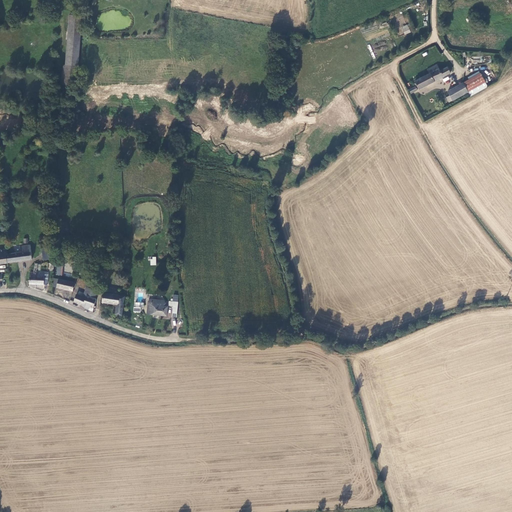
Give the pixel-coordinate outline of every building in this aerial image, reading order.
[(76,15),(64,14),(65,66),(63,84),(75,85),(76,61),(76,15)] [(402,27),(405,35),(411,32),(408,24),(402,27)] [(418,89),(449,73),(445,67),(439,70),(436,64),(426,69),(428,73),(414,80),(418,89)] [(465,75),(468,79),(479,73),(476,70),(465,75)] [(462,82),(467,91),(483,82),(479,73),(468,79),(462,82)] [(448,94),(451,100),(467,91),(462,82),(446,91),(448,94)] [(472,94),(486,86),(483,82),(467,91),(468,93),(469,96),(472,94)] [(4,251),(5,259),(30,256),(27,241),(19,242),(20,249),(4,251)] [(46,243),(39,243),(40,255),(47,254),(46,243)] [(60,257),(55,256),(51,271),(57,272),(59,263),(60,257)] [(34,268),(35,258),(33,259),(32,262),(32,264),(32,269),(28,269),(27,279),(28,279),(34,280),(40,281),(46,280),(47,269),(34,268)] [(51,276),(53,283),(71,287),(73,279),(57,276),(51,275),(51,276)] [(95,289),(87,284),(85,292),(94,296),(95,289)] [(107,290),(102,290),(100,299),(115,300),(114,311),(120,312),(122,302),(121,301),(122,292),(114,291),(107,290)] [(83,305),(90,308),(95,296),(94,296),(85,292),(83,294),(82,293),(74,291),(71,299),(80,302),(81,300),(83,301),(83,305)] [(143,312),(149,312),(163,313),(163,304),(161,304),(161,300),(159,298),(146,297),(144,299),(143,312)]
